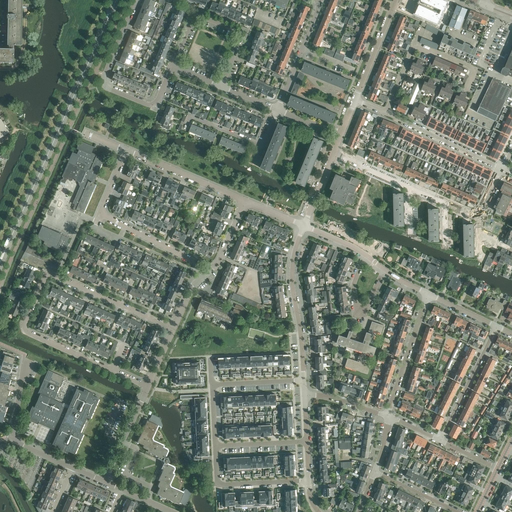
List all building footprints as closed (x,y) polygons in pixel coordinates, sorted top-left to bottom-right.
[(0,60),(12,61),(12,62),(13,62),(13,45),(21,45),(21,44),(20,44),(20,0),(9,0),(9,14),(7,14),(7,18),(9,18),(8,50),(0,49),(0,60)] [(283,0),(280,7),(285,9),(289,0),(283,0)] [(404,0),(401,7),(407,10),(411,12),(416,0),(404,0)] [(421,0),(415,14),(437,24),(447,2),(442,0),(421,0)] [(210,9),(216,12),(219,4),(213,2),(210,9)] [(142,8),(152,12),(154,13),(156,8),(154,7),(144,3),(142,8)] [(337,6),(329,3),(327,10),(333,13),(335,8),(336,9),(337,6)] [(216,12),(222,14),(224,7),(219,4),(216,12)] [(374,4),(371,9),(378,12),(380,7),(374,4)] [(309,8),(303,5),(301,9),(300,9),(299,11),(300,12),(307,14),(309,8)] [(449,26),(452,27),(459,30),(459,29),(460,27),(461,27),(461,26),(462,23),(467,9),(457,5),(457,6),(455,9),(455,10),(454,13),(452,19),(451,19),(450,22),(449,25),(449,26)] [(231,6),(230,9),(227,16),(229,17),(229,18),(232,20),(233,19),(236,11),(237,9),(231,6)] [(174,11),(175,14),(182,17),(183,15),(184,15),(185,12),(184,11),(185,11),(175,7),(174,10),(175,10),(174,11)] [(222,14),(227,16),(230,9),(224,7),(222,14)] [(142,8),(140,13),(150,17),(152,12),(142,8)] [(371,9),(369,15),(376,17),(378,12),(371,9)] [(333,13),(327,10),(325,15),(331,18),(335,20),(335,18),(336,17),(335,17),(336,14),(333,13)] [(233,19),(239,21),(242,14),(236,11),(233,19)] [(304,20),(307,14),(300,12),(298,17),(304,20)] [(140,13),(138,18),(148,22),(150,17),(140,13)] [(175,14),(173,20),(180,23),(181,20),(182,21),(183,17),(182,17),(175,14)] [(239,21),(244,23),(247,16),(242,14),(239,21)] [(325,15),(322,21),(329,23),(331,18),(325,15)] [(247,16),(244,23),(247,24),(246,25),(250,27),(250,26),(253,19),(247,16)] [(405,24),(407,19),(401,16),(398,22),(405,24)] [(304,20),(298,17),(296,22),(302,25),(304,20)] [(138,18),(136,23),(146,27),(148,22),(138,18)] [(173,20),(170,25),(177,28),(180,23),(173,20)] [(374,23),(367,20),(365,26),(371,28),(374,23)] [(322,21),(320,26),(327,29),(329,23),(322,21)] [(302,25),(296,22),(294,28),(300,30),(302,25)] [(403,30),(405,24),(398,22),(396,27),(403,30)] [(146,27),(136,23),(134,27),(144,31),(146,27)] [(170,25),(168,31),(175,34),(177,28),(170,25)] [(327,29),(320,26),(318,32),(324,34),(327,29)] [(371,28),(365,26),(363,31),(369,34),(371,28)] [(400,35),(403,30),(396,27),(394,32),(400,35)] [(300,30),(294,28),(291,33),(298,36),(300,30)] [(168,31),(165,37),(173,40),(175,34),(168,31)] [(258,31),(255,37),(263,40),(264,35),(266,36),(267,32),(263,31),(262,33),(258,31)] [(363,31),(360,36),(367,39),(369,34),(363,31)] [(132,32),(130,37),(140,41),(142,36),(132,32)] [(324,34),(318,32),(316,37),(323,40),(324,38),(323,37),(324,34)] [(398,40),(400,35),(394,32),(392,38),(398,40)] [(298,36),(291,33),(289,39),(296,41),(298,36)] [(440,45),(445,48),(449,39),(447,38),(448,36),(445,34),(440,45)] [(128,42),(138,46),(140,47),(142,42),(140,41),(130,37),(128,42)] [(165,37),(163,42),(170,45),(173,40),(165,37)] [(255,37),(253,43),(260,46),(263,40),(255,37)] [(323,40),(316,37),(313,44),(319,46),(321,42),(322,42),(323,40)] [(445,48),(450,50),(455,38),(451,37),(450,40),(449,39),(445,48)] [(392,38),(390,43),(396,46),(398,47),(400,41),(398,40),(392,38)] [(450,50),(456,52),(460,44),(457,42),(458,40),(455,38),(450,50)] [(296,41),(289,39),(287,44),(293,47),(296,41)] [(128,42),(126,47),(136,51),(138,46),(128,42)] [(163,42),(161,48),(168,51),(170,45),(163,42)] [(358,42),(356,47),(362,50),(365,44),(358,42)] [(456,52),(462,55),(467,44),(464,42),(463,45),(460,44),(456,52)] [(253,43),(251,49),(258,52),(260,46),(253,43)] [(387,49),(394,51),(396,46),(390,43),(387,49)] [(291,52),(293,47),(287,44),(285,49),(291,52)] [(462,55),(467,57),(471,48),(470,48),(471,45),(467,44),(462,55)] [(471,48),(467,57),(473,59),(477,48),(474,46),(473,49),(471,48)] [(126,47),(124,52),(133,56),(136,51),(126,47)] [(362,50),(356,47),(354,52),(354,53),(360,55),(362,50)] [(161,48),(158,54),(165,57),(168,51),(161,48)] [(248,54),(256,57),(258,58),(260,52),(258,52),(251,49),(250,51),(249,50),(247,54),(248,54)] [(291,52),(285,49),(283,55),(289,57),(291,52)] [(501,72),(502,74),(506,76),(508,75),(511,76),(511,49),(505,67),(503,68),(501,72)] [(124,52),(122,57),(131,61),(133,56),(124,52)] [(346,57),(345,60),(352,63),(353,60),(358,62),(360,55),(354,53),(354,52),(353,52),(352,54),(353,55),(351,59),(346,57)] [(158,54),(156,60),(163,63),(165,57),(158,54)] [(256,57),(248,54),(246,60),(253,63),(256,57)] [(389,62),(391,57),(385,54),(383,60),(389,62)] [(289,57),(283,55),(280,60),(287,63),(289,57)] [(131,61),(122,57),(120,61),(130,66),(130,65),(131,61)] [(432,65),(438,67),(441,59),(436,57),(434,61),(431,60),(428,67),(431,69),(432,65)] [(409,72),(421,76),(425,67),(422,66),(424,61),(418,59),(416,64),(413,62),(409,72)] [(438,67),(443,69),(446,61),(441,59),(438,67)] [(156,60),(153,65),(161,68),(163,63),(156,60)] [(287,63),(280,60),(278,66),(285,68),(287,63)] [(387,68),(389,62),(383,60),(380,65),(387,68)] [(443,69),(448,72),(452,63),(446,61),(443,69)] [(305,62),(301,71),(308,74),(310,75),(316,77),(320,68),(314,66),(314,65),(312,64),(311,65),(305,62)] [(448,72),(454,74),(457,66),(452,63),(448,72)] [(161,68),(153,65),(151,71),(158,74),(161,68)] [(282,75),(285,68),(278,66),(277,65),(276,68),(277,68),(275,72),(282,75)] [(385,73),(387,68),(380,65),(378,71),(385,73)] [(454,74),(459,76),(462,68),(457,66),(454,74)] [(326,71),(320,68),(316,77),(323,80),(325,81),(331,83),(335,74),(329,72),(329,71),(327,70),(326,71)] [(462,68),(459,76),(464,78),(462,82),(465,83),(468,76),(466,75),(468,70),(462,68)] [(112,80),(118,82),(121,76),(122,73),(119,71),(117,74),(115,73),(112,80)] [(382,79),(385,73),(378,71),(376,76),(382,79)] [(341,77),(335,74),(331,83),(338,86),(337,86),(340,87),(346,89),(350,80),(344,78),(344,77),(342,76),(341,77)] [(118,82),(124,85),(126,78),(121,76),(118,82)] [(238,83),(244,86),(247,79),(241,76),(238,83)] [(382,79),(376,76),(374,81),(380,84),(382,79)] [(124,85),(129,87),(132,80),(126,78),(124,85)] [(135,89),(138,82),(138,81),(133,78),(132,80),(129,87),(131,88),(131,89),(134,90),(135,90),(135,89)] [(250,88),(256,91),(260,81),(254,78),(252,81),(253,81),(250,88)] [(432,96),(436,87),(433,85),(435,81),(429,78),(428,83),(425,82),(421,91),(432,96)] [(244,86),(250,88),(253,81),(252,81),(247,79),(244,86)] [(479,107),(477,112),(488,118),(496,121),(498,115),(500,112),(501,109),(502,108),(503,105),(507,96),(509,96),(511,97),(511,95),(511,86),(511,87),(506,85),(492,79),(479,107)] [(260,81),(256,91),(261,93),(265,84),(265,83),(260,81)] [(378,89),(380,84),(374,81),(372,87),(378,89)] [(141,92),(144,85),(138,82),(135,89),(137,90),(137,91),(140,93),(140,92),(141,92)] [(174,90),(180,92),(183,85),(177,82),(174,90)] [(408,103),(410,104),(412,105),(421,84),(415,82),(407,103),(408,103)] [(438,96),(450,101),(453,92),(450,90),(452,86),(447,83),(445,88),(442,87),(438,96)] [(144,85),(141,92),(146,94),(147,93),(150,94),(152,88),(149,87),(150,85),(147,84),(146,86),(144,85)] [(261,93),(267,95),(271,86),(265,84),(261,93)] [(180,92),(186,94),(189,87),(183,85),(180,92)] [(271,86),(267,95),(273,98),(274,94),(277,95),(279,90),(276,88),(275,90),(272,89),(273,87),(271,86)] [(186,94),(192,97),(195,89),(189,87),(186,94)] [(376,95),(378,89),(372,87),(369,92),(376,95)] [(192,97),(197,99),(198,99),(200,92),(195,89),(192,97)] [(202,104),(203,101),(206,94),(200,92),(198,99),(197,99),(196,102),(199,103),(202,104)] [(374,100),(376,95),(369,92),(367,98),(374,100)] [(453,104),(464,109),(468,100),(465,99),(467,94),(461,92),(459,96),(456,95),(453,104)] [(206,94),(203,101),(208,103),(207,105),(211,107),(214,99),(211,98),(212,97),(206,94)] [(291,96),(288,105),(294,107),(294,108),(296,109),(297,108),(303,111),(306,102),(300,99),(298,98),(291,96)] [(214,108),(220,110),(223,103),(217,101),(214,108)] [(312,104),(306,102),(303,111),(309,113),(308,114),(311,115),(311,114),(318,117),(321,108),(315,105),(313,104),(312,104)] [(220,110),(226,113),(229,106),(223,103),(220,110)] [(410,104),(408,103),(408,104),(407,104),(406,107),(399,104),(398,107),(397,106),(396,108),(397,109),(396,109),(404,113),(407,108),(409,108),(410,105),(410,104)] [(411,116),(422,121),(426,112),(423,111),(426,106),(420,103),(418,108),(415,106),(411,116)] [(168,106),(165,111),(173,114),(175,109),(168,106)] [(225,115),(231,117),(235,108),(229,106),(226,113),(225,115)] [(236,120),(238,118),(241,110),(238,110),(239,109),(235,107),(235,108),(231,117),(235,119),(235,120),(236,120)] [(321,108),(318,117),(324,119),(323,120),(326,121),(326,120),(333,123),(336,114),(330,111),(327,110),(321,108)] [(238,118),(243,120),(246,113),(241,110),(238,118)] [(165,111),(163,117),(170,120),(173,114),(165,111)] [(359,117),(366,120),(367,118),(366,118),(368,113),(365,112),(362,111),(359,117)] [(243,120),(249,122),(252,115),(246,113),(243,120)] [(249,122),(255,125),(258,118),(252,115),(249,122)] [(0,141),(1,141),(0,139),(0,137),(9,132),(0,117),(0,141)] [(170,120),(163,117),(162,119),(161,119),(160,122),(161,123),(164,125),(163,127),(169,130),(170,127),(172,124),(171,124),(172,121),(170,120)] [(359,117),(357,123),(363,125),(366,120),(359,117)] [(430,119),(426,126),(430,128),(435,119),(431,117),(430,119)] [(258,118),(255,125),(261,127),(264,120),(258,118)] [(435,119),(430,128),(434,130),(439,121),(435,119)] [(386,128),(389,122),(383,120),(382,123),(380,126),(380,128),(385,130),(386,128)] [(439,121),(434,130),(438,132),(442,123),(439,121)] [(386,128),(392,131),(394,124),(389,122),(386,128)] [(275,132),(273,138),(282,142),(284,136),(285,136),(286,133),(285,133),(288,127),(279,123),(276,129),(275,129),(274,132),(275,132)] [(357,123),(355,128),(361,131),(363,125),(357,123)] [(442,123),(438,132),(442,133),(446,124),(442,123)] [(394,124),(392,131),(397,133),(400,126),(394,124)] [(446,124),(442,133),(446,135),(450,126),(446,124)] [(511,127),(504,124),(502,128),(511,132),(511,130),(511,127)] [(189,131),(195,134),(198,127),(192,125),(189,131)] [(450,126),(446,135),(449,137),(454,128),(450,126)] [(195,134),(201,136),(204,130),(198,127),(195,134)] [(355,128),(353,134),(359,136),(361,131),(355,128)] [(399,136),(398,137),(403,139),(407,130),(403,128),(399,136)] [(454,128),(449,137),(453,139),(458,130),(454,128)] [(500,132),(509,136),(511,132),(502,128),(500,132)] [(201,136),(207,139),(210,132),(204,130),(201,136)] [(407,130),(403,139),(407,141),(411,132),(407,130)] [(459,131),(455,140),(459,142),(463,133),(459,131)] [(210,132),(207,139),(214,141),(216,135),(210,132)] [(411,132),(407,141),(411,143),(415,134),(411,132)] [(463,133),(459,142),(463,143),(467,134),(463,133)] [(500,133),(498,137),(507,141),(509,137),(500,133)] [(353,134),(350,139),(357,142),(359,136),(353,134)] [(415,134),(411,143),(415,145),(419,136),(415,134)] [(467,134),(463,143),(466,145),(471,136),(467,134)] [(419,136),(415,145),(419,147),(423,138),(419,136)] [(471,136),(466,145),(470,147),(474,138),(471,136)] [(219,144),(225,146),(228,139),(222,137),(219,144)] [(498,137),(496,141),(505,145),(507,141),(498,137)] [(282,142),(273,138),(270,144),(269,144),(268,147),(269,147),(267,153),(276,157),(278,151),(279,151),(280,148),(279,148),(282,142)] [(311,147),(308,153),(317,156),(320,150),(321,151),(322,148),(321,148),(323,141),(314,138),(312,144),(311,144),(310,146),(311,147)] [(423,138),(419,147),(423,149),(428,140),(423,138)] [(474,138),(470,147),(474,149),(478,140),(474,138)] [(225,146),(232,149),(234,142),(228,139),(225,146)] [(357,142),(350,139),(348,146),(354,148),(356,144),(357,144),(358,142),(357,142)] [(428,140),(423,149),(427,151),(432,142),(428,140)] [(478,140),(474,149),(478,151),(482,142),(478,140)] [(98,173),(97,173),(100,166),(101,166),(103,159),(104,159),(91,153),(94,147),(87,144),(86,144),(80,141),(76,149),(79,150),(77,154),(72,152),(62,177),(63,177),(62,179),(61,179),(60,181),(65,183),(67,179),(71,181),(73,178),(75,180),(78,182),(80,187),(72,204),(75,204),(73,209),(83,213),(86,206),(89,199),(92,192),(95,185),(96,185),(93,184),(97,173),(98,173)] [(496,141),(494,145),(503,149),(505,145),(496,141)] [(232,149),(238,151),(241,144),(234,142),(232,149)] [(433,142),(429,152),(433,154),(438,145),(433,142)] [(482,142),(478,151),(482,153),(486,144),(482,142)] [(241,144),(238,151),(244,154),(247,147),(241,144)] [(438,145),(433,154),(437,156),(442,146),(438,145)] [(494,145),(492,148),(501,153),(503,149),(494,145)] [(442,146),(437,156),(441,158),(446,148),(442,146)] [(446,148),(441,158),(445,160),(450,150),(446,148)] [(492,148),(490,152),(499,157),(501,153),(492,148)] [(450,150),(445,160),(449,162),(454,152),(450,150)] [(368,158),(374,160),(377,154),(371,151),(368,158)] [(454,152),(449,162),(453,164),(458,154),(454,152)] [(490,152),(489,156),(496,160),(498,160),(499,157),(490,152)] [(276,157),(267,153),(264,159),(263,159),(262,161),(263,162),(261,168),(270,172),(272,165),(272,166),(274,163),(273,163),(276,157)] [(305,161),(302,168),(311,171),(314,165),(315,165),(316,163),(315,162),(317,156),(308,153),(306,159),(305,159),(304,161),(305,161)] [(374,160),(379,162),(382,156),(377,154),(374,160)] [(458,154),(453,164),(458,166),(462,156),(458,154)] [(464,157),(459,167),(464,169),(468,159),(464,157)] [(384,165),(390,167),(393,161),(387,158),(384,165)] [(393,161),(390,167),(395,170),(398,163),(399,160),(400,159),(397,158),(395,162),(393,161)] [(468,159),(464,169),(468,171),(472,161),(468,159)] [(472,161),(468,171),(472,173),(476,163),(472,161)] [(404,174),(410,176),(413,170),(414,166),(415,163),(413,162),(410,169),(407,167),(404,174)] [(398,163),(395,170),(401,172),(403,166),(398,163)] [(476,163),(472,173),(476,174),(480,165),(476,163)] [(131,164),(129,170),(136,173),(140,165),(136,164),(135,166),(131,164)] [(480,165),(476,174),(480,176),(484,167),(480,165)] [(484,167),(480,176),(484,178),(488,169),(484,167)] [(299,176),(296,183),(305,186),(308,180),(309,180),(310,178),(309,177),(311,171),(302,168),(300,174),(299,173),(298,176),(299,176)] [(488,169),(484,178),(488,180),(493,171),(490,170),(488,169)] [(136,173),(129,170),(126,176),(134,179),(136,173)] [(410,176),(415,178),(418,172),(413,170),(410,176)] [(147,179),(153,182),(156,175),(155,174),(156,173),(152,171),(151,172),(147,179)] [(415,178),(420,181),(423,174),(418,172),(415,178)] [(156,175),(153,182),(152,185),(157,187),(158,184),(159,184),(162,177),(161,177),(162,176),(158,174),(157,175),(156,175)] [(345,178),(343,177),(336,174),(330,188),(334,190),(330,199),(344,205),(346,201),(353,204),(357,195),(354,194),(357,187),(358,188),(361,180),(352,176),(349,182),(344,180),(345,178)] [(420,181),(426,183),(429,177),(423,174),(420,181)] [(426,183),(431,185),(434,179),(429,177),(426,183)] [(164,187),(170,189),(173,182),(172,181),(173,180),(169,179),(168,180),(168,179),(164,187)] [(434,179),(431,185),(437,188),(439,181),(434,179)] [(124,181),(122,187),(129,190),(131,184),(124,181)] [(471,183),(476,186),(474,189),(476,189),(475,192),(474,193),(476,195),(477,193),(479,194),(480,191),(481,192),(482,191),(483,190),(482,189),(484,187),(477,183),(473,181),(471,183)] [(173,198),(176,199),(178,194),(176,193),(179,184),(173,182),(170,189),(169,191),(172,193),(170,198),(173,199),(173,198)] [(511,186),(504,182),(500,190),(502,191),(501,193),(500,193),(493,207),(497,209),(496,211),(506,216),(511,219),(511,214),(508,212),(511,203),(511,186)] [(440,189),(446,192),(449,186),(443,183),(440,189)] [(446,192),(451,194),(454,188),(449,186),(446,192)] [(124,195),(123,198),(134,202),(136,198),(127,195),(129,190),(122,187),(121,188),(120,187),(119,191),(120,192),(119,193),(124,195)] [(180,193),(187,196),(191,189),(185,187),(183,190),(182,189),(180,193)] [(451,194),(457,197),(459,190),(454,188),(451,194)] [(191,189),(187,196),(193,199),(196,192),(191,189)] [(457,197),(462,199),(465,193),(459,190),(457,197)] [(405,216),(404,216),(404,203),(405,203),(405,200),(404,200),(403,193),(394,194),(394,226),(404,226),(404,219),(405,219),(405,216)] [(462,199),(468,202),(472,194),(469,193),(469,194),(465,193),(462,199)] [(199,201),(205,204),(208,196),(202,194),(199,201)] [(472,194),(468,202),(475,205),(478,198),(473,196),(474,195),(472,194)] [(208,196),(205,204),(209,206),(208,209),(206,212),(209,213),(211,211),(212,207),(210,206),(213,199),(208,196)] [(114,204),(122,207),(123,208),(125,203),(124,203),(124,201),(133,205),(134,202),(123,198),(122,200),(117,198),(117,199),(116,199),(114,203),(115,203),(114,204)] [(122,207),(114,204),(112,210),(119,213),(122,207)] [(225,204),(223,210),(230,213),(233,207),(225,204)] [(439,232),(439,218),(440,218),(440,216),(439,216),(438,209),(429,209),(429,241),(439,241),(439,234),(440,234),(440,232),(439,232)] [(132,218),(137,221),(141,213),(132,210),(130,214),(133,216),(132,218)] [(214,213),(213,216),(221,219),(222,216),(228,219),(230,213),(223,210),(220,215),(214,213)] [(137,221),(143,223),(146,216),(141,213),(137,221)] [(246,221),(252,224),(255,217),(249,214),(246,221)] [(143,223),(149,225),(152,218),(146,216),(143,223)] [(218,221),(216,227),(223,230),(225,224),(220,222),(221,219),(213,216),(211,218),(218,221)] [(255,217),(252,224),(258,226),(259,224),(261,225),(263,221),(261,220),(261,219),(260,219),(261,218),(258,217),(258,218),(255,217)] [(158,221),(152,218),(149,225),(148,226),(151,227),(150,228),(154,229),(154,228),(155,228),(158,221)] [(160,230),(160,232),(165,234),(165,232),(166,233),(168,228),(171,229),(175,220),(172,219),(170,222),(168,222),(164,221),(163,223),(160,230)] [(155,228),(160,230),(163,223),(158,221),(155,228)] [(263,229),(269,231),(272,224),(272,223),(269,222),(269,223),(266,221),(263,229)] [(274,236),(275,234),(278,226),(272,224),(269,231),(268,233),(274,236)] [(475,231),(474,231),(473,224),(464,224),(464,257),(474,257),(474,250),(475,250),(475,247),(474,247),(474,234),(475,234),(475,231)] [(42,226),(36,238),(37,238),(44,241),(43,245),(62,253),(64,249),(66,250),(66,249),(67,246),(68,244),(69,244),(67,243),(69,238),(62,235),(61,234),(61,235),(42,226)] [(275,234),(280,236),(283,229),(278,226),(275,234)] [(223,230),(216,227),(213,233),(220,236),(223,230)] [(283,229),(280,236),(286,239),(289,231),(283,229)] [(177,241),(181,233),(175,230),(172,237),(173,238),(172,239),(177,241)] [(181,233),(177,241),(178,241),(183,243),(183,242),(184,242),(187,235),(181,233)] [(84,241),(89,243),(92,237),(86,234),(87,234),(86,234),(83,241),(84,241)] [(240,235),(238,241),(245,244),(248,238),(240,235)] [(511,240),(502,236),(501,238),(505,240),(503,243),(511,246),(511,240)] [(89,243),(95,246),(97,239),(92,237),(89,243)] [(97,239),(95,246),(91,253),(95,254),(97,249),(96,249),(97,248),(100,249),(100,248),(103,242),(97,239)] [(189,246),(194,249),(198,242),(192,239),(189,246)] [(238,241),(235,246),(243,249),(245,244),(238,241)] [(103,242),(100,248),(106,251),(108,244),(103,242)] [(194,249),(200,251),(203,244),(198,242),(194,249)] [(117,250),(123,252),(125,246),(120,243),(117,250)] [(314,243),(312,249),(318,252),(321,246),(314,243)] [(114,247),(108,244),(106,251),(111,253),(114,247)] [(200,251),(206,254),(209,246),(203,244),(200,251)] [(209,246),(206,254),(212,256),(213,252),(215,253),(217,248),(211,245),(211,247),(209,246)] [(127,257),(128,255),(131,248),(125,246),(123,252),(121,255),(127,257)] [(235,246),(233,252),(240,255),(243,249),(235,246)] [(128,255),(133,257),(136,251),(131,248),(128,255)] [(493,261),(498,263),(504,249),(502,248),(500,252),(497,250),(494,258),(493,261)] [(312,249),(309,255),(316,258),(318,252),(312,249)] [(503,265),(504,262),(507,255),(505,254),(506,250),(504,249),(498,263),(503,265)] [(136,251),(133,257),(132,260),(138,262),(139,260),(142,253),(136,251)] [(240,255),(233,252),(231,258),(238,261),(239,257),(242,258),(243,256),(240,255)] [(271,255),(271,261),(282,261),(282,255),(281,255),(281,252),(274,252),(274,255),(271,255)] [(147,266),(148,264),(151,257),(146,255),(142,264),(147,266)] [(309,255),(307,261),(313,264),(316,258),(309,255)] [(110,262),(110,261),(110,262),(109,262),(117,265),(118,263),(113,261),(115,258),(112,256),(110,262)] [(345,256),(342,262),(349,265),(352,259),(345,256)] [(408,267),(410,268),(416,271),(421,262),(409,256),(408,260),(404,258),(401,264),(408,267)] [(148,264),(154,266),(157,260),(151,257),(148,264)] [(153,269),(158,271),(162,262),(157,260),(154,266),(153,269)] [(21,261),(19,264),(21,265),(21,266),(21,267),(22,267),(23,267),(23,266),(28,268),(24,276),(23,276),(19,284),(28,288),(32,280),(33,280),(36,272),(35,271),(36,269),(36,268),(21,261)] [(313,264),(307,261),(304,267),(305,267),(303,270),(309,273),(313,264)] [(162,262),(158,271),(164,274),(168,265),(162,262)] [(342,262),(340,268),(347,271),(349,265),(342,262)] [(100,263),(99,265),(104,267),(102,270),(105,271),(107,267),(107,266),(105,265),(103,264),(100,263)] [(228,263),(226,269),(233,272),(236,266),(228,263)] [(430,276),(434,278),(437,272),(434,270),(437,266),(437,265),(436,267),(429,263),(423,275),(429,278),(430,276)] [(75,275),(78,268),(72,266),(69,272),(70,272),(75,275)] [(437,272),(434,278),(440,281),(445,270),(437,266),(434,270),(437,272)] [(75,275),(80,277),(83,271),(78,268),(75,275)] [(340,268),(337,273),(345,276),(347,271),(340,268)] [(226,269),(223,275),(231,278),(233,272),(226,269)] [(179,270),(177,276),(183,279),(186,273),(179,270)] [(86,280),(89,273),(83,271),(80,277),(86,280)] [(448,279),(451,280),(453,281),(449,287),(457,291),(462,280),(456,277),(458,273),(452,271),(448,279)] [(86,280),(91,282),(94,276),(89,273),(86,280)] [(94,276),(91,282),(97,285),(100,278),(97,277),(98,274),(95,273),(94,276)] [(108,285),(111,278),(112,276),(107,273),(105,276),(103,282),(108,285)] [(260,281),(261,284),(270,282),(270,283),(277,283),(276,280),(282,280),(282,274),(274,273),(274,279),(263,280),(263,278),(260,278),(260,281)] [(305,277),(306,283),(312,282),(312,276),(313,276),(313,273),(307,274),(307,277),(305,277)] [(337,280),(338,285),(342,285),(342,282),(345,276),(337,273),(335,273),(333,278),(337,280)] [(223,275),(221,280),(228,284),(231,278),(223,275)] [(177,276),(174,281),(181,284),(183,279),(177,276)] [(113,287),(114,287),(116,281),(111,278),(108,285),(114,287),(113,287)] [(114,287),(119,289),(123,281),(117,279),(116,281),(114,287)] [(221,280),(218,286),(226,289),(228,284),(221,280)] [(123,281),(119,289),(125,292),(124,292),(125,292),(128,284),(123,281)] [(174,281),(172,287),(178,290),(179,290),(181,287),(180,286),(181,284),(174,281)] [(275,293),(283,292),(282,286),(277,286),(277,283),(270,283),(270,282),(261,284),(261,288),(274,287),(275,293)] [(472,285),(470,288),(467,294),(473,297),(473,296),(474,296),(477,298),(482,287),(487,290),(489,287),(481,283),(478,288),(472,285)] [(338,288),(339,294),(346,293),(346,287),(343,287),(342,285),(338,285),(335,285),(335,288),(338,288)] [(226,289),(218,286),(216,292),(218,293),(217,296),(222,298),(223,295),(226,289)] [(49,295),(54,297),(57,290),(52,287),(51,289),(49,288),(45,295),(48,297),(49,295)] [(129,294),(134,296),(137,290),(131,287),(128,294),(129,294)] [(139,299),(144,289),(138,287),(137,290),(134,296),(139,298),(139,299)] [(172,287),(170,292),(176,295),(178,290),(172,287)] [(388,287),(385,293),(392,296),(395,291),(388,287)] [(140,299),(145,301),(149,292),(144,289),(139,299),(140,299)] [(54,297),(59,300),(63,292),(57,290),(54,297)] [(16,317),(20,308),(23,302),(19,300),(21,297),(11,292),(8,298),(14,301),(8,313),(16,317)] [(64,304),(68,295),(63,292),(59,300),(62,301),(61,303),(64,304)] [(149,292),(145,301),(150,303),(151,304),(155,294),(149,292)] [(170,292),(167,298),(173,300),(176,295),(170,292)] [(385,293),(382,299),(389,302),(391,299),(393,300),(394,297),(392,296),(385,293)] [(69,306),(70,304),(73,297),(68,295),(64,304),(69,306)] [(405,305),(407,306),(410,298),(405,296),(401,304),(404,306),(405,305)] [(70,304),(75,307),(79,299),(73,297),(70,304)] [(167,298),(165,303),(171,306),(173,300),(167,298)] [(410,298),(407,306),(409,307),(410,305),(413,307),(416,301),(410,298)] [(79,299),(75,307),(75,309),(80,311),(84,302),(79,299)] [(382,299),(380,304),(389,309),(389,308),(387,307),(389,302),(382,299)] [(486,306),(487,307),(487,308),(491,310),(491,311),(493,311),(497,313),(498,312),(500,309),(503,310),(507,301),(504,300),(502,304),(497,302),(498,300),(495,299),(494,301),(491,299),(489,300),(487,304),(486,305),(486,306)] [(230,313),(202,301),(201,301),(197,310),(198,310),(198,309),(200,310),(199,311),(204,313),(204,312),(206,313),(206,314),(206,313),(208,314),(212,316),(213,316),(214,316),(214,317),(215,316),(216,317),(216,318),(221,320),(221,319),(223,320),(222,321),(223,320),(225,321),(224,321),(229,323),(231,323),(230,324),(231,324),(236,313),(240,315),(242,312),(234,309),(233,311),(231,311),(230,313)] [(89,316),(90,313),(93,306),(88,303),(83,314),(89,316)] [(171,306),(165,303),(162,309),(169,311),(169,312),(171,308),(170,308),(171,306)] [(389,309),(380,304),(377,310),(379,311),(376,318),(388,323),(390,319),(386,317),(387,315),(384,313),(386,310),(388,311),(389,309)] [(95,316),(99,308),(97,307),(97,306),(94,305),(94,306),(93,306),(90,313),(93,315),(92,317),(94,318),(95,316)] [(434,315),(436,316),(440,309),(434,306),(431,312),(435,314),(434,315)] [(95,316),(101,318),(104,311),(99,308),(95,316)] [(44,309),(41,315),(49,318),(51,312),(44,309)] [(440,317),(442,318),(445,311),(440,309),(436,316),(437,316),(437,315),(440,317)] [(101,318),(106,320),(109,313),(104,311),(101,318)] [(445,311),(442,318),(448,321),(451,314),(445,311)] [(109,313),(106,320),(111,323),(115,315),(109,313)] [(121,326),(122,324),(125,317),(123,316),(123,315),(121,314),(120,315),(116,324),(121,326)] [(41,315),(39,320),(46,324),(49,318),(41,315)] [(122,324),(127,327),(131,319),(125,317),(122,324)] [(399,323),(402,324),(408,326),(410,321),(408,320),(408,318),(404,317),(404,318),(402,318),(401,321),(399,321),(399,323)] [(455,325),(459,326),(463,319),(460,317),(459,318),(457,317),(454,324),(452,323),(451,327),(453,328),(455,325)] [(131,319),(127,327),(133,329),(136,322),(134,321),(134,320),(132,319),(131,319)] [(469,331),(472,333),(476,326),(470,323),(467,330),(464,329),(468,322),(465,321),(466,320),(463,319),(459,326),(462,328),(460,333),(464,334),(464,333),(467,335),(469,331)] [(46,324),(39,320),(36,326),(39,327),(38,330),(43,332),(44,329),(46,324)] [(136,322),(133,329),(135,330),(134,334),(136,335),(141,324),(136,322)] [(360,371),(368,374),(370,366),(362,363),(363,360),(366,361),(367,357),(365,356),(366,353),(374,355),(376,348),(368,345),(369,342),(372,343),(375,335),(372,334),(373,331),(381,333),(383,326),(372,322),(370,329),(370,330),(369,333),(367,332),(364,340),(367,341),(365,344),(350,339),(352,332),(349,331),(348,336),(347,338),(339,336),(339,335),(337,343),(344,346),(345,345),(348,346),(348,347),(363,352),(362,355),(360,354),(358,361),(360,361),(359,363),(348,359),(345,366),(357,370),(357,369),(360,370),(360,371)] [(321,326),(311,327),(312,333),(315,333),(316,335),(321,335),(321,334),(322,334),(322,333),(321,326)] [(474,338),(478,340),(479,336),(478,336),(481,329),(476,326),(472,333),(476,334),(474,338)] [(427,327),(425,332),(432,335),(433,333),(432,332),(433,329),(427,327)] [(65,331),(59,328),(57,333),(56,335),(62,338),(65,331)] [(152,329),(150,334),(157,338),(159,332),(152,329)] [(478,340),(476,343),(478,344),(479,342),(482,337),(485,338),(488,332),(487,332),(487,331),(486,330),(485,331),(483,329),(480,336),(479,336),(478,340)] [(62,338),(68,340),(71,333),(65,331),(62,338)] [(68,340),(73,343),(77,336),(71,333),(68,340)] [(80,343),(83,344),(86,336),(83,335),(83,336),(77,334),(77,336),(73,343),(76,344),(75,345),(78,346),(79,345),(80,343)] [(150,334),(147,340),(155,343),(157,338),(150,334)] [(394,340),(394,341),(403,343),(405,338),(396,335),(394,340)] [(85,348),(91,350),(94,344),(88,341),(89,337),(86,336),(83,344),(86,345),(85,348)] [(315,339),(315,346),(322,346),(322,340),(324,340),(324,336),(318,336),(318,339),(315,339)] [(495,344),(500,347),(504,339),(503,339),(501,337),(501,338),(498,337),(495,344)] [(423,338),(421,344),(429,346),(429,344),(428,344),(429,340),(423,338)] [(500,347),(506,350),(509,342),(508,341),(505,340),(504,339),(500,347)] [(155,343),(147,340),(145,345),(152,348),(155,343)] [(392,346),(394,347),(401,349),(403,343),(394,341),(392,346)] [(91,350),(96,353),(99,346),(94,344),(91,350)] [(99,354),(102,355),(105,349),(106,346),(100,344),(99,346),(99,347),(96,353),(96,354),(99,355),(99,354)] [(105,349),(102,355),(107,358),(108,356),(111,357),(116,346),(113,345),(110,351),(105,349)] [(152,348),(145,345),(142,350),(150,354),(151,351),(152,352),(153,349),(152,348)] [(401,349),(394,347),(392,355),(398,357),(398,355),(399,355),(401,349)] [(470,347),(467,352),(474,356),(476,350),(470,347)] [(419,350),(417,355),(425,358),(425,355),(426,352),(419,350)] [(1,354),(0,357),(0,359),(13,363),(15,358),(12,357),(13,354),(3,351),(2,355),(1,354)] [(467,352),(464,358),(471,361),(474,356),(467,352)] [(135,360),(137,362),(145,365),(147,359),(140,356),(139,359),(136,358),(135,360)] [(464,358),(461,363),(468,366),(471,361),(464,358)] [(489,358),(487,363),(493,366),(496,361),(492,359),(489,358)] [(0,359),(0,365),(11,369),(13,363),(0,359)] [(145,365),(137,362),(136,365),(134,364),(131,369),(139,372),(141,369),(142,370),(145,365)] [(173,365),(174,370),(176,370),(176,371),(177,371),(177,377),(176,377),(176,378),(174,378),(174,383),(177,383),(177,384),(186,384),(192,384),(201,383),(201,382),(204,382),(203,377),(201,377),(201,376),(200,376),(200,370),(201,370),(200,369),(203,369),(203,364),(200,364),(200,363),(191,363),(185,363),(176,364),(176,365),(173,365)] [(461,363),(459,369),(465,372),(468,366),(461,363)] [(487,363),(484,368),(491,372),(493,366),(487,363)] [(323,364),(316,364),(316,370),(320,370),(320,373),(327,372),(326,370),(323,370),(323,364)] [(0,370),(12,374),(10,373),(11,369),(0,365),(0,370)] [(414,366),(412,372),(423,375),(423,374),(423,373),(421,372),(422,369),(414,366)] [(484,368),(481,374),(488,377),(491,372),(484,368)] [(459,369),(456,374),(463,377),(465,372),(459,369)] [(0,370),(0,376),(10,380),(12,374),(0,370)] [(48,370),(44,380),(38,393),(40,394),(34,407),(32,406),(26,420),(38,425),(39,422),(54,429),(57,423),(61,424),(52,444),(59,447),(58,449),(67,453),(68,451),(74,454),(83,434),(80,432),(87,417),(90,419),(99,399),(92,396),(93,393),(84,389),(83,392),(76,389),(68,408),(62,406),(63,404),(54,400),(64,377),(48,370)] [(317,382),(324,382),(323,375),(327,375),(327,372),(320,373),(320,375),(317,375),(317,382)] [(463,377),(456,374),(453,379),(460,383),(463,377)] [(481,374),(479,379),(485,383),(488,377),(481,374)] [(0,376),(0,381),(9,385),(10,380),(0,376)] [(410,378),(408,383),(415,386),(416,384),(415,383),(416,380),(410,378)] [(479,379),(476,385),(483,388),(485,383),(479,379)] [(379,383),(378,386),(388,389),(390,383),(383,381),(382,380),(381,383),(379,383)] [(0,387),(10,390),(7,390),(9,385),(0,381),(0,387)] [(453,381),(450,386),(457,389),(459,384),(453,381)] [(344,392),(350,394),(353,385),(347,383),(346,386),(344,392)] [(415,386),(408,383),(406,389),(413,392),(415,388),(418,389),(418,388),(419,387),(415,386)] [(353,395),(356,396),(359,387),(353,385),(350,394),(350,395),(353,396),(353,395)] [(483,388),(476,385),(473,390),(480,393),(483,388)] [(377,392),(379,392),(386,394),(388,389),(378,386),(377,391),(377,392)] [(450,386),(447,391),(454,395),(457,389),(450,386)] [(0,387),(0,393),(8,396),(10,390),(0,387)] [(447,391),(445,397),(451,400),(454,395),(447,391)] [(473,391),(470,397),(477,400),(479,395),(473,391)] [(193,395),(191,395),(191,399),(195,398),(195,406),(207,405),(206,403),(206,398),(199,398),(199,395),(193,395)] [(445,397),(442,402),(449,406),(451,400),(445,397)] [(470,397),(467,402),(474,405),(477,400),(470,397)] [(384,400),(377,398),(375,405),(381,408),(384,400)] [(406,402),(403,401),(403,402),(402,402),(399,409),(405,411),(408,404),(409,404),(409,402),(407,401),(406,402)] [(442,402),(439,408),(446,411),(449,406),(442,402)] [(467,402),(465,408),(471,411),(474,405),(467,402)] [(405,411),(411,414),(414,408),(413,408),(410,406),(411,405),(409,404),(408,404),(405,411)] [(284,407),(282,407),(282,413),(292,412),(292,407),(288,407),(288,405),(284,405),(284,407)] [(414,408),(411,414),(416,417),(416,416),(419,417),(423,409),(415,405),(413,408),(414,408)] [(511,408),(505,405),(502,411),(511,415),(511,411),(511,408)] [(446,411),(439,408),(437,413),(443,416),(446,411)] [(465,408),(462,413),(469,416),(471,411),(465,408)] [(511,415),(502,411),(501,413),(499,413),(498,415),(507,420),(508,418),(509,418),(511,415)] [(347,420),(349,415),(343,413),(340,421),(346,423),(347,420)] [(462,413),(459,418),(466,422),(469,416),(462,413)] [(159,482),(157,486),(158,487),(159,488),(156,494),(159,495),(160,495),(164,497),(164,498),(170,500),(171,500),(175,501),(175,503),(178,504),(179,503),(183,504),(184,506),(186,507),(187,506),(188,505),(187,503),(191,494),(190,491),(185,489),(184,492),(183,493),(179,491),(178,492),(176,495),(175,495),(177,491),(177,490),(168,486),(167,487),(165,490),(164,490),(166,486),(166,485),(169,484),(171,481),(170,480),(167,478),(167,477),(171,479),(172,478),(174,474),(172,473),(174,469),(174,467),(167,464),(167,463),(170,462),(169,461),(170,460),(169,458),(168,457),(165,458),(164,458),(167,451),(167,450),(162,448),(163,446),(159,444),(158,444),(156,448),(155,447),(157,444),(156,443),(153,441),(150,443),(149,441),(151,440),(155,432),(154,431),(150,429),(151,428),(155,430),(156,429),(158,425),(159,426),(162,427),(163,426),(160,418),(152,415),(150,418),(149,418),(148,421),(147,420),(145,423),(146,424),(144,428),(143,428),(140,434),(141,435),(139,439),(138,439),(137,442),(143,445),(143,446),(143,448),(147,449),(148,450),(147,452),(150,453),(151,452),(155,454),(155,455),(158,457),(157,458),(161,460),(161,461),(162,464),(163,464),(161,469),(163,469),(162,472),(162,473),(160,477),(159,477),(158,480),(160,481),(159,482)] [(438,415),(435,420),(441,424),(444,418),(438,415)] [(466,422),(459,418),(456,424),(463,427),(466,422)] [(496,422),(495,425),(503,429),(505,426),(504,426),(505,424),(496,419),(495,422),(496,422)] [(441,424),(435,420),(432,426),(439,429),(441,424)] [(334,429),(334,433),(337,433),(337,431),(337,430),(337,429),(337,428),(337,423),(336,423),(335,424),(332,424),(329,424),(329,426),(335,426),(335,427),(335,429),(334,429)] [(455,424),(452,430),(459,433),(461,428),(455,424)] [(495,425),(493,430),(501,435),(503,429),(495,425)] [(399,427),(397,433),(404,435),(406,430),(399,427)] [(459,433),(452,430),(449,435),(456,439),(459,433)] [(501,435),(493,430),(491,430),(488,435),(498,439),(499,437),(499,438),(501,435)] [(396,437),(395,439),(402,441),(404,435),(397,433),(396,433),(395,436),(396,437)] [(413,442),(419,444),(422,438),(417,435),(413,442)] [(398,446),(397,449),(406,452),(407,449),(400,447),(402,441),(395,439),(394,438),(393,442),(394,442),(393,445),(398,446)] [(422,438),(419,444),(424,447),(428,441),(422,438)] [(484,443),(485,443),(494,448),(495,445),(496,446),(497,443),(496,443),(497,442),(489,438),(487,441),(485,440),(484,443)] [(427,451),(433,454),(436,447),(430,444),(427,451)] [(484,445),(481,450),(482,450),(480,454),(489,458),(489,457),(490,457),(491,455),(490,455),(491,453),(487,451),(487,450),(485,449),(487,446),(484,445)] [(326,446),(319,446),(319,452),(320,455),(321,455),(327,454),(326,452),(328,452),(328,448),(326,448),(326,446)] [(433,454),(438,456),(441,449),(436,447),(433,454)] [(196,456),(194,456),(194,460),(202,459),(202,456),(209,456),(209,451),(209,448),(195,449),(196,456)] [(356,450),(352,449),(353,453),(358,453),(360,453),(362,453),(362,457),(368,458),(369,452),(356,450)] [(391,450),(389,456),(398,459),(400,453),(405,455),(406,452),(397,449),(396,452),(391,450)] [(438,456),(443,459),(447,452),(441,449),(438,456)] [(443,459),(449,461),(452,455),(447,452),(443,459)] [(452,455),(449,461),(454,464),(458,457),(452,455)] [(389,456),(387,461),(396,464),(398,459),(389,456)] [(473,466),(472,469),(482,474),(484,470),(483,470),(484,468),(473,462),(474,462),(464,457),(462,462),(464,463),(465,461),(472,464),(472,465),(473,466)] [(396,464),(387,461),(385,467),(391,469),(391,470),(394,471),(396,467),(395,467),(396,465),(396,464)] [(364,467),(363,470),(368,473),(371,467),(365,465),(365,463),(362,462),(360,466),(364,467)] [(410,479),(416,467),(418,463),(416,462),(412,470),(409,468),(409,469),(406,468),(404,473),(406,474),(405,476),(410,479)] [(50,471),(52,472),(60,475),(63,470),(52,465),(50,471)] [(410,479),(416,481),(420,474),(416,472),(418,469),(416,467),(410,479)] [(368,473),(363,470),(356,468),(355,471),(360,472),(360,471),(362,472),(361,476),(366,478),(368,473)] [(472,469),(469,474),(479,479),(482,474),(472,469)] [(416,481),(421,484),(425,476),(422,475),(423,471),(421,470),(420,474),(416,481)] [(52,472),(50,477),(58,480),(60,475),(52,472)] [(459,479),(464,481),(465,479),(476,484),(477,482),(478,482),(479,479),(469,474),(466,473),(464,478),(461,477),(459,479)] [(432,475),(429,481),(426,487),(432,489),(434,484),(431,482),(434,476),(432,475)] [(50,477),(48,481),(48,482),(60,487),(61,485),(57,483),(58,480),(50,477)] [(75,487),(81,490),(84,481),(79,479),(75,487)] [(347,482),(351,483),(363,488),(365,482),(359,480),(358,482),(356,481),(355,482),(348,479),(347,482)] [(45,480),(43,485),(54,490),(55,487),(59,489),(60,487),(48,482),(48,481),(45,480)] [(81,490),(85,492),(89,484),(84,481),(81,490)] [(380,482),(378,488),(385,490),(385,491),(387,491),(388,488),(385,487),(386,484),(380,482)] [(436,491),(437,491),(437,492),(440,493),(440,492),(442,493),(443,491),(444,492),(445,489),(446,490),(449,484),(444,482),(444,484),(440,483),(436,491)] [(351,483),(350,485),(354,487),(353,488),(356,489),(355,491),(361,493),(363,488),(351,483)] [(85,492),(90,494),(94,486),(89,484),(85,492)] [(324,488),(324,496),(332,496),(331,488),(337,487),(337,484),(328,485),(328,488),(324,488)] [(464,484),(462,490),(472,495),(473,492),(473,491),(474,489),(464,484)] [(41,490),(43,491),(52,495),(54,490),(43,485),(41,490)] [(90,494),(95,496),(99,488),(94,486),(90,494)] [(504,487),(503,491),(511,495),(511,493),(511,488),(506,486),(505,488),(504,487)] [(95,496),(100,498),(104,490),(99,488),(95,496)] [(378,488),(376,493),(381,495),(383,496),(385,491),(385,490),(378,488)] [(104,490),(100,498),(105,501),(109,492),(104,490)] [(400,500),(404,492),(399,490),(397,493),(395,492),(392,497),(395,498),(396,496),(398,497),(397,499),(398,499),(396,503),(398,504),(400,500)] [(462,490),(459,495),(469,500),(472,495),(462,490)] [(43,491),(41,496),(49,500),(52,495),(43,491)] [(260,500),(257,500),(257,507),(267,506),(266,491),(260,492),(260,500)] [(272,491),(266,491),(267,506),(276,506),(276,500),(273,500),(272,491)] [(503,491),(500,496),(509,500),(511,495),(503,491)] [(241,501),(238,501),(238,507),(248,507),(247,492),(241,493),(241,501)] [(253,492),(247,492),(248,507),(257,507),(257,500),(254,501),(253,492)] [(407,501),(409,495),(404,492),(400,500),(402,501),(401,505),(404,506),(406,501),(407,501)] [(222,502),(219,502),(219,508),(223,508),(223,506),(229,506),(228,493),(222,494),(222,502)] [(235,493),(228,493),(229,506),(235,505),(235,508),(238,507),(238,501),(235,502),(235,493)] [(381,495),(376,493),(374,499),(377,500),(376,502),(381,505),(382,502),(379,501),(381,495)] [(414,498),(409,495),(407,501),(409,502),(406,507),(409,509),(411,505),(414,498)] [(469,500),(459,495),(456,501),(466,506),(467,503),(467,504),(469,500)] [(41,496),(39,501),(47,505),(49,500),(41,496)] [(68,496),(66,501),(74,505),(77,500),(68,496)] [(500,496),(498,501),(506,505),(509,500),(500,496)] [(339,506),(345,509),(348,503),(345,501),(346,499),(343,497),(339,506)] [(121,502),(133,507),(135,508),(137,503),(135,502),(134,501),(127,498),(125,502),(121,500),(121,502)] [(414,511),(420,500),(414,498),(411,505),(414,507),(412,510),(414,511)] [(424,505),(425,503),(420,500),(414,511),(415,511),(416,511),(418,509),(419,510),(420,507),(422,508),(424,505)] [(47,505),(39,501),(36,508),(38,511),(40,511),(41,511),(42,511),(43,509),(45,510),(47,505)] [(66,501),(64,506),(72,510),(74,505),(66,501)] [(506,505),(498,501),(496,504),(497,505),(496,506),(505,511),(506,508),(505,508),(506,505)] [(124,506),(122,509),(130,511),(133,507),(121,502),(120,504),(124,506)] [(348,503),(345,509),(350,511),(351,511),(355,506),(348,503)]
